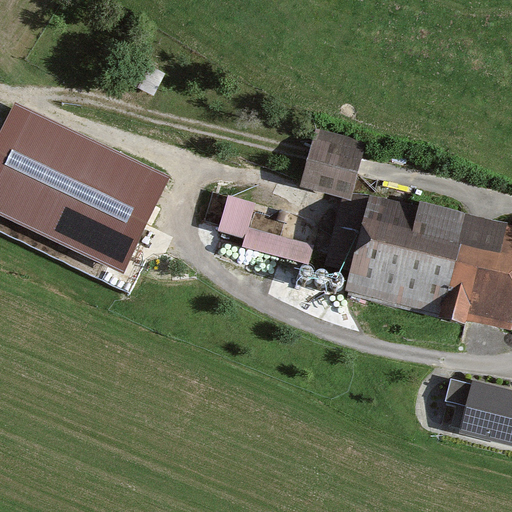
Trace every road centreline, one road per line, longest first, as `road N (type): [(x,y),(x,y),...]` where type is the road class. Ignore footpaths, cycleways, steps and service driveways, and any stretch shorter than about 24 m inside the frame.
road 1 (track): [(511,368),(411,360),(328,339),(253,302),(207,269),(191,242),(176,176),(12,100)]
road 2 (track): [(511,208),(54,97),(12,100)]
